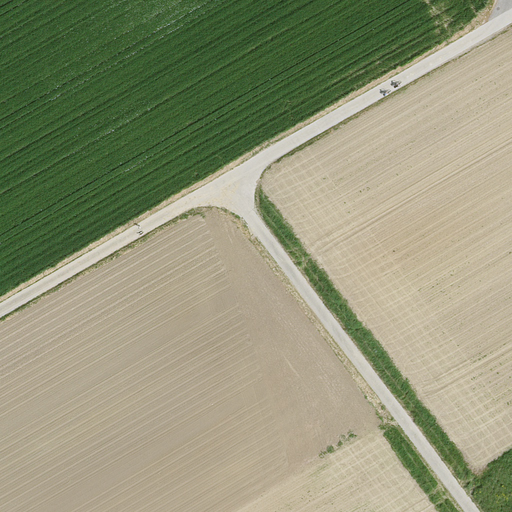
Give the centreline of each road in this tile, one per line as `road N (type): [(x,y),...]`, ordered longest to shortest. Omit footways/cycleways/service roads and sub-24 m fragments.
road 1 (track): [(503,0),(509,15),(0,311)]
road 2 (track): [(465,511),(217,186)]
